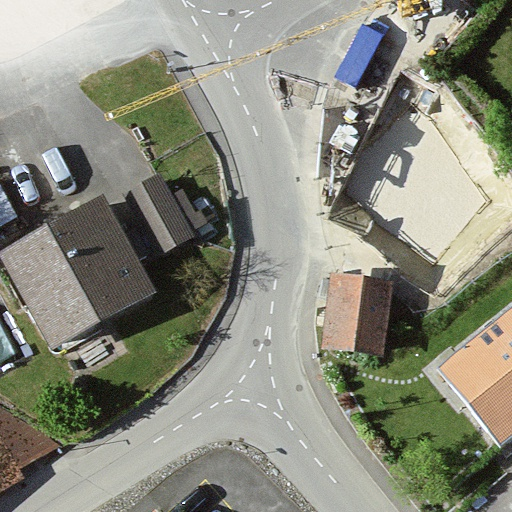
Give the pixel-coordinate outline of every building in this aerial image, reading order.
[(492,174),(366,114),(324,203),(451,262),(492,174)] [(159,180),(121,199),(155,265),(192,246),(159,180)] [(97,205),(0,255),(0,293),(34,359),(147,300),(97,205)] [(388,288),(327,281),(318,358),(380,364),(388,288)] [(511,319),(438,377),(494,449),(511,435),(511,319)]
